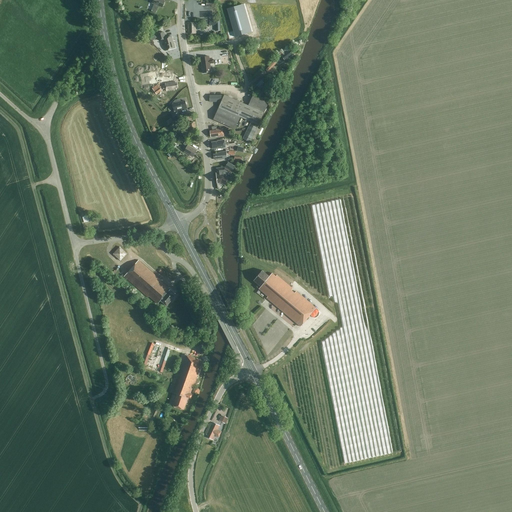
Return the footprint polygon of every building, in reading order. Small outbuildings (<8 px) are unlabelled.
[(154,4),(151,11),(156,13),(159,6),(162,7),(165,1),(162,0),(153,0),(152,3),(154,4)] [(242,4),(228,8),(236,35),(249,31),(242,4)] [(216,31),(220,31),(220,21),(216,21),(210,21),(210,25),(216,25),(216,31)] [(196,28),(196,22),(188,23),(188,32),(189,32),(189,34),(196,34),(196,28)] [(159,41),(163,39),(165,46),(166,46),(167,50),(175,48),(174,43),(173,43),(172,36),(165,38),(164,32),(157,34),(159,41)] [(281,56),(285,61),(293,54),(290,49),(281,56)] [(210,64),(214,63),(213,59),(209,60),(209,56),(201,57),(203,73),(211,72),(210,64)] [(268,72),(277,63),(274,60),(265,70),(268,72)] [(260,89),(265,84),(262,80),(256,85),(260,89)] [(176,88),(178,88),(177,83),(176,83),(175,82),(165,83),(165,85),(163,85),(164,89),(166,89),(166,91),(176,89),(176,88)] [(156,94),(162,91),(158,85),(152,88),(156,94)] [(250,142),(269,101),(253,94),(248,106),(224,95),(210,95),(210,102),(221,102),(213,119),(235,129),(240,117),(251,122),(243,139),(250,142)] [(185,101),(172,104),(175,112),(172,113),(173,119),(179,117),(178,111),(178,112),(177,110),(181,108),(182,109),(183,109),(187,108),(185,101)] [(184,133),(196,130),(194,122),(189,123),(189,121),(185,122),(185,126),(183,127),(183,131),(184,133)] [(173,130),(171,131),(175,135),(181,130),(175,123),(170,127),(173,130)] [(216,130),(212,131),(210,131),(211,137),(217,136),(217,137),(224,136),(223,128),(216,129),(216,130)] [(197,150),(190,146),(191,144),(186,140),(184,144),(187,146),(184,152),(193,157),(197,150)] [(219,148),(226,147),(225,144),(227,144),(227,140),(218,141),(212,142),(213,149),(218,148),(219,148)] [(216,160),(227,158),(226,155),(226,152),(218,152),(218,154),(213,154),(214,159),(216,159),(216,160)] [(230,174),(231,172),(232,172),(235,166),(228,162),(225,167),(216,168),(217,173),(216,173),(217,179),(216,179),(217,187),(218,188),(218,189),(219,189),(220,189),(221,189),(222,189),(222,188),(231,175),(230,174)] [(84,223),(95,220),(93,214),(82,217),(84,223)] [(121,246),(114,253),(122,260),(129,253),(121,246)] [(167,306),(175,296),(169,291),(170,290),(160,281),(161,280),(138,260),(124,276),(148,297),(149,296),(158,304),(160,300),(167,306)] [(262,270),(254,281),(259,285),(257,287),(259,289),(268,296),(267,298),(301,326),(316,308),(296,291),(294,294),(291,291),(293,289),(290,286),(277,275),(276,276),(272,273),(269,276),(262,270)] [(193,389),(203,361),(182,354),(169,392),(176,394),(172,406),(184,410),(186,402),(187,403),(189,398),(191,399),(193,394),(190,393),(192,389),(193,389)] [(218,438),(220,432),(217,431),(220,426),(214,423),(213,424),(211,424),(206,434),(208,435),(207,437),(213,440),(215,437),(218,438)]
